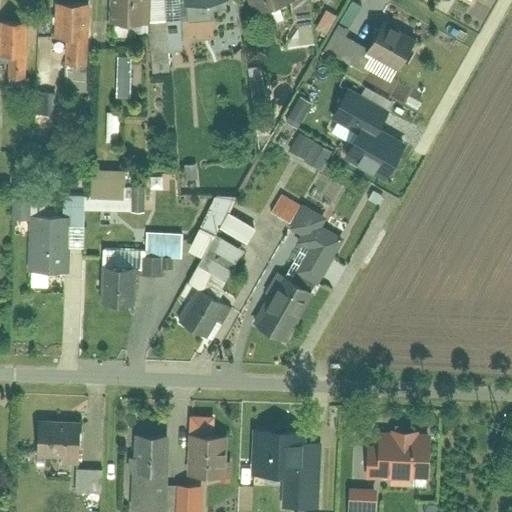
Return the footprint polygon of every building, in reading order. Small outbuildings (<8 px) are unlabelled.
[(110,0),(110,24),(147,25),(147,0),(110,0)] [(183,0),(185,9),(227,3),(226,0),(183,0)] [(291,0),(254,0),(259,12),(291,0)] [(356,0),(352,0),(342,19),(353,26),(366,6),(356,0)] [(55,39),(67,39),(67,68),(87,68),(88,39),(88,4),(55,4),(55,39)] [(294,20),(297,44),(314,42),(311,18),(294,20)] [(0,22),(0,26),(0,59),(26,60),(27,22),(0,22)] [(151,26),(155,79),(183,77),(179,24),(151,26)] [(399,61),(398,61),(408,42),(375,25),(365,43),(336,28),(323,52),(386,85),(399,61)] [(118,61),(117,98),(136,99),(138,62),(118,61)] [(9,63),(10,82),(24,81),(23,62),(9,63)] [(267,68),(248,69),(249,95),(269,94),(267,68)] [(348,91),(334,117),(360,131),(345,159),(385,180),(404,144),(378,130),(387,112),(348,91)] [(300,97),(285,121),(297,128),(312,104),(300,97)] [(299,133),(289,151),(321,169),(331,151),(299,133)] [(25,173),(10,173),(10,188),(26,188),(25,173)] [(89,174),(90,200),(126,199),(125,173),(89,174)] [(30,222),(28,274),(69,276),(71,222),(81,223),(82,197),(16,194),(15,221),(30,222)] [(294,246),(306,253),(297,270),(324,285),(345,245),(326,235),(330,226),(301,211),(291,230),(301,235),(294,246)] [(181,235),(148,235),(148,255),(181,255),(181,235)] [(214,238),(198,268),(224,282),(241,253),(214,238)] [(102,253),(99,310),(136,311),(138,255),(102,253)] [(145,277),(161,277),(161,258),(145,258),(145,277)] [(277,280),(251,326),(284,345),(310,298),(277,280)] [(195,291),(176,326),(203,341),(223,306),(195,291)] [(188,434),(187,474),(227,474),(227,460),(224,460),(224,434),(212,434),(212,418),(190,418),(190,434),(188,434)] [(38,424),(37,461),(84,462),(85,425),(38,424)] [(301,433),(257,431),(255,472),(299,474),(301,433)] [(427,437),(379,434),(377,471),(425,474),(427,437)] [(131,440),(129,511),(166,511),(168,441),(131,440)] [(76,471),(76,495),(103,495),(103,471),(76,471)] [(174,489),(173,511),(199,511),(199,489),(174,489)]
